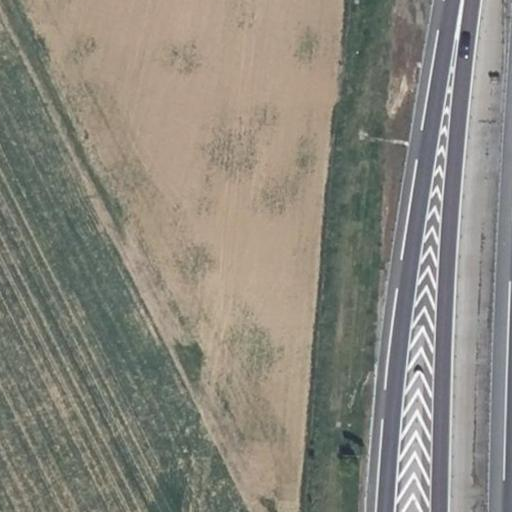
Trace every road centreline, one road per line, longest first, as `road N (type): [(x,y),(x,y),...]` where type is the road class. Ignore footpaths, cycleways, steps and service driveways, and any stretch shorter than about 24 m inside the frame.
road 1 (track): [(256,480),(14,0)]
road 2 (motorway): [(456,0),(409,274),(389,511)]
road 3 (motorway): [(471,0),(455,163),(446,511)]
